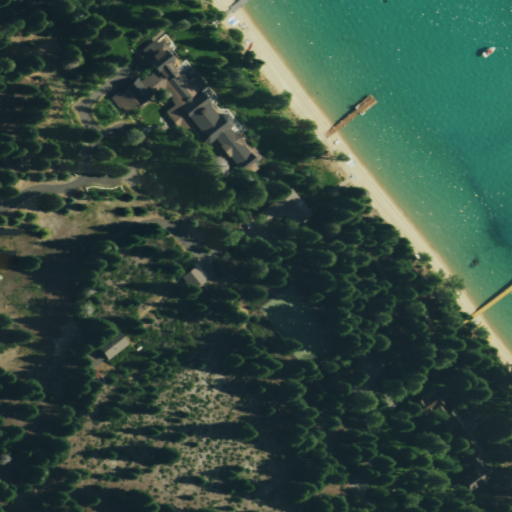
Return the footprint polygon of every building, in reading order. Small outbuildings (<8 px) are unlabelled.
[(155,86),(166,96),(170,104),(164,111),(171,124),(179,131),(190,125),(200,145),(207,142),(244,175),(260,157),(214,115),(214,116),(205,99),(210,101),(211,97),(200,94),(206,88),(191,75),(188,70),(185,65),(182,72),(168,67),(173,53),(154,36),(136,56),(153,71),(107,95),(110,101),(126,115),(150,89),(155,86)] [(262,224),(270,217),(273,221),(280,216),(290,228),(307,214),(286,188),(254,214),(262,224)] [(178,276),(189,292),(203,281),(191,266),(178,276)] [(104,360),(124,345),(113,330),(93,345),(104,360)] [(468,492),(490,475),(474,454),(465,462),(470,468),(457,478),(468,492)]
